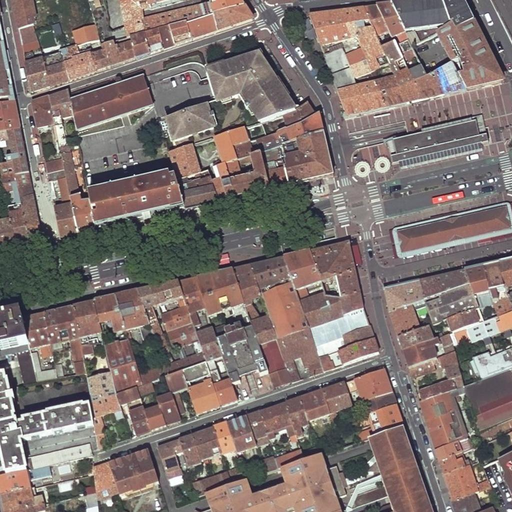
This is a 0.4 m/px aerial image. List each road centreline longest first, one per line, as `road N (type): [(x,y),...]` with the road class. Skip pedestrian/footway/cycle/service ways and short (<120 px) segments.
road 1 (residential): [(101,456),(392,357)]
road 2 (residential): [(22,101),(268,17)]
road 3 (residential): [(351,196),(327,105),(268,17)]
road 4 (residential): [(22,101),(57,274)]
road 5 (primary): [(199,243),(361,213)]
road 6 (primary): [(511,158),(351,196)]
road 7 (residential): [(443,511),(392,357)]
road 8 (primary): [(351,196),(199,243)]
road 9 (primary): [(361,213),(511,180)]
road 10 (primary): [(199,243),(57,274)]
road 11 (residential): [(511,243),(390,271),(372,266)]
